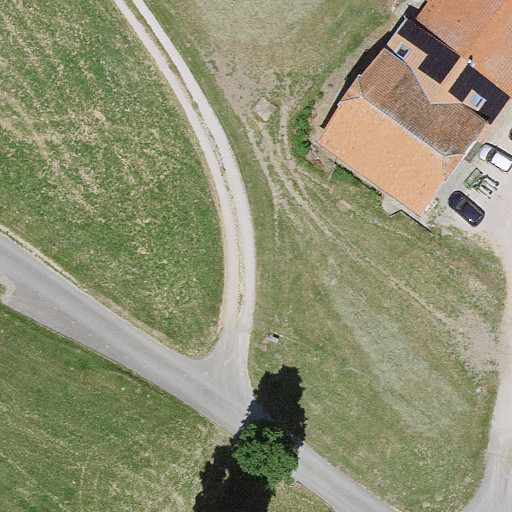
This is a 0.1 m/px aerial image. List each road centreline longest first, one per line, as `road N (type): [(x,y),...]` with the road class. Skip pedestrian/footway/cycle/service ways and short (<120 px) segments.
road 1 (unclassified): [(378,511),(224,392),(0,247)]
road 2 (track): [(133,0),(210,123),(251,254),(244,339),(224,392)]
